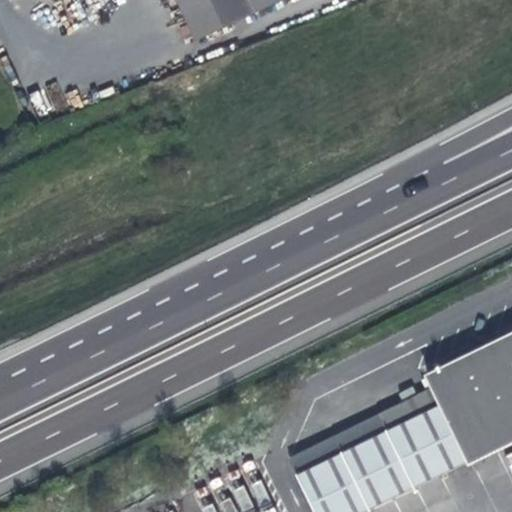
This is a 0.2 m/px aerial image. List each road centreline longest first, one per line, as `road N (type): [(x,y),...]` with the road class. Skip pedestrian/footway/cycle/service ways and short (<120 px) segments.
road 1 (motorway): [(0,456),(511,205)]
road 2 (motorway): [(355,220),(0,395)]
road 3 (motorway): [(511,128),(355,220)]
road 4 (motorway): [(511,145),(355,220)]
